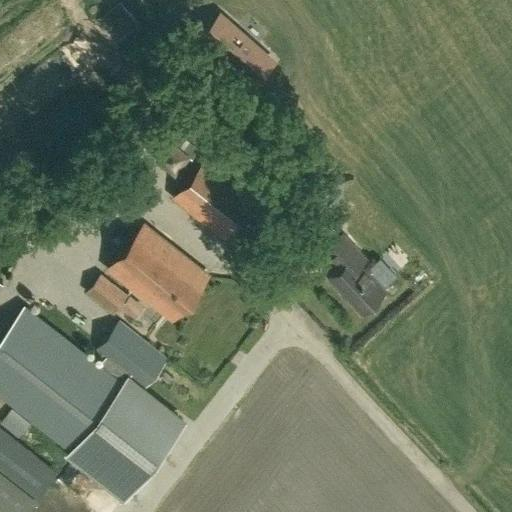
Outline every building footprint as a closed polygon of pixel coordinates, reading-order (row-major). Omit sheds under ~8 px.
[(256,64),(264,55),(265,54),(242,33),(225,18),(216,29),(210,23),(200,34),(254,82),(263,71),(256,64)] [(200,95),(184,109),(199,127),(216,113),(200,95)] [(182,176),(194,162),(162,136),(151,151),(182,176)] [(174,196),(224,237),(258,196),(207,155),(174,196)] [(318,202),(340,204),(343,180),(320,178),(318,202)] [(270,230),(287,237),(297,214),(281,207),(270,230)] [(108,267),(172,319),(208,275),(143,223),(108,267)] [(365,259),(342,235),(325,251),(340,267),(329,277),(361,312),(368,307),(371,310),(382,299),(379,296),(385,290),(360,263),(365,259)] [(0,290),(11,276),(0,267),(0,290)] [(101,273),(85,292),(113,315),(129,295),(101,273)] [(144,387),(166,358),(119,321),(97,349),(106,357),(99,367),(23,308),(0,337),(0,393),(69,448),(64,454),(123,500),(186,419),(144,387)] [(201,382),(188,399),(197,406),(211,389),(201,382)] [(22,437),(33,422),(15,408),(4,423),(22,437)] [(0,509),(3,511),(25,511),(57,471),(0,425),(0,509)]
